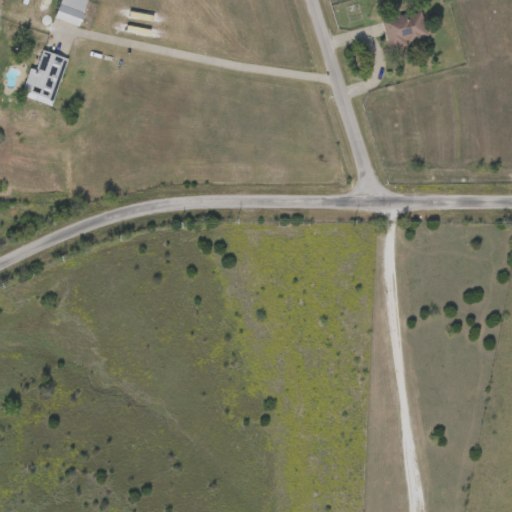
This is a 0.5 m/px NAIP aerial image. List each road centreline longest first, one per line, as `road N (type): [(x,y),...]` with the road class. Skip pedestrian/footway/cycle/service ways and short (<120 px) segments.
road 1 (residential): [(0,261),(143,204),(511,200)]
road 2 (residential): [(309,0),(371,200)]
